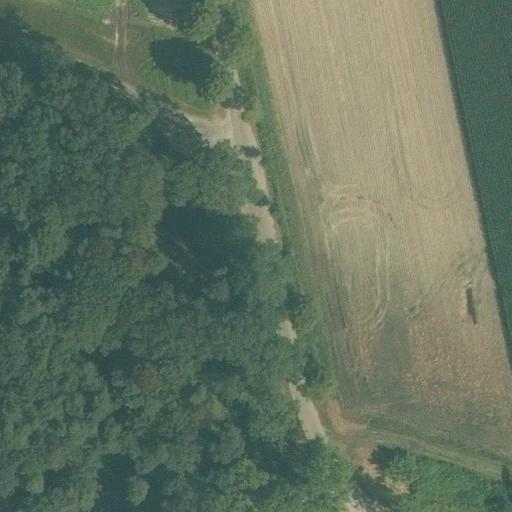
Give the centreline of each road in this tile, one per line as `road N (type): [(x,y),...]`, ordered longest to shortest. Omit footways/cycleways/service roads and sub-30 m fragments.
road 1 (unclassified): [(213,0),(305,417)]
road 2 (track): [(230,76),(99,49),(0,40)]
